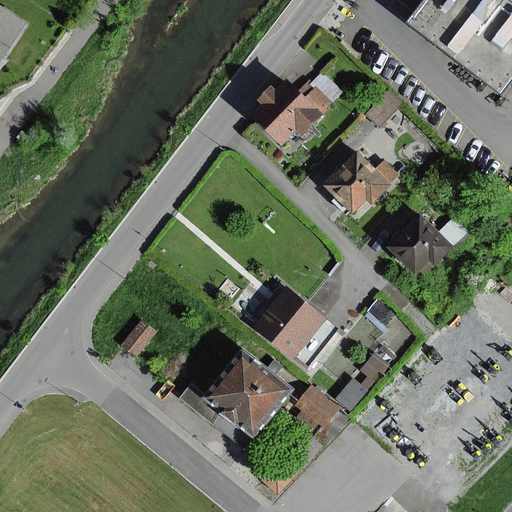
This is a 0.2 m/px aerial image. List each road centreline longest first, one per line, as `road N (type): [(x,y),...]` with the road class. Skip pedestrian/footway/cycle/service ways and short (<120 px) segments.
road 1 (residential): [(433,327),(219,125)]
road 2 (residential): [(219,125),(43,346)]
road 3 (residential): [(43,346),(249,511)]
road 4 (residential): [(0,142),(109,0)]
road 5 (unknown): [(374,0),(511,94)]
road 6 (residential): [(317,0),(219,125)]
